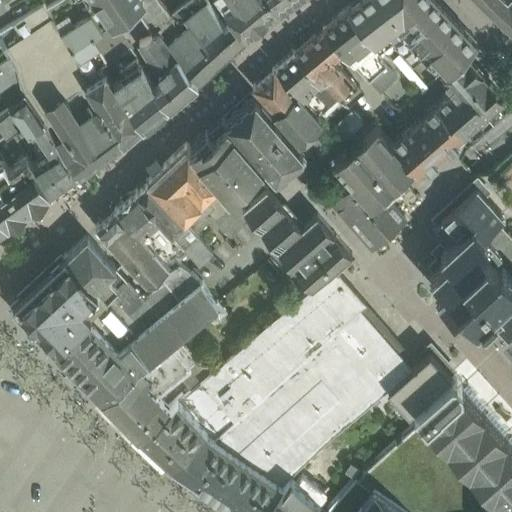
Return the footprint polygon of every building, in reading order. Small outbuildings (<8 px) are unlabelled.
[(97,0),(113,23),(121,17),(137,6),(144,0),(97,0)] [(165,22),(147,0),(144,0),(137,6),(153,29),(155,31),(158,29),(159,28),(158,27),(165,22)] [(218,60),(176,6),(171,10),(168,9),(161,0),(147,0),(165,22),(158,27),(159,28),(158,29),(171,44),(198,78),(218,60)] [(183,0),(176,6),(218,60),(238,42),(207,0),(183,0)] [(275,0),(223,0),(247,34),(280,6),(275,0)] [(384,0),(356,0),(348,7),(374,36),(379,42),(389,33),(413,60),(426,48),(403,22),(402,21),(384,0)] [(384,0),(402,21),(403,20),(405,21),(403,22),(426,48),(428,49),(428,50),(423,55),(433,65),(440,59),(449,68),(464,52),(465,53),(465,52),(476,41),(455,20),(438,0),(384,0)] [(511,0),(479,0),(492,12),(511,30),(511,0)] [(44,1),(17,18),(17,19),(13,21),(22,34),(52,15),(44,1)] [(153,29),(137,6),(121,17),(130,29),(134,26),(141,35),(153,29)] [(54,18),(53,19),(61,32),(62,32),(79,20),(70,7),(54,18)] [(348,7),(323,27),(340,49),(348,57),(357,50),(374,36),(348,7)] [(79,20),(62,32),(75,53),(89,81),(107,69),(102,62),(107,59),(107,58),(93,35),(102,29),(91,12),(79,20)] [(22,34),(3,47),(8,54),(17,67),(20,83),(26,90),(26,91),(49,124),(53,131),(56,135),(65,129),(49,104),(48,104),(64,94),(49,70),(75,53),(62,32),(61,32),(53,19),(54,18),(52,15),(22,34)] [(340,49),(323,27),(295,48),(337,93),(353,78),(332,56),(340,49)] [(171,44),(168,47),(155,31),(153,29),(141,35),(141,36),(140,38),(149,53),(165,75),(178,94),(198,78),(171,44)] [(156,82),(129,43),(107,58),(107,59),(102,62),(107,69),(143,123),(178,94),(165,75),(156,82)] [(295,48),(274,67),(315,113),(337,93),(295,48)] [(361,54),(357,50),(348,57),(352,61),(361,54)] [(365,51),(364,51),(361,54),(352,61),(369,79),(382,67),(366,51),(365,51)] [(505,98),(465,52),(465,53),(464,52),(449,68),(442,75),(453,87),(438,101),(464,131),(465,131),(465,130),(468,128),(468,129),(469,128),(469,127),(480,118),(482,117),(481,117),(487,111),(488,112),(489,111),(489,110),(503,99),(505,98)] [(75,53),(49,70),(65,94),(66,96),(81,88),(101,119),(107,115),(87,83),(88,82),(88,81),(87,82),(89,81),(75,53)] [(274,67),(254,85),(258,90),(276,111),(274,113),(299,142),(322,121),(315,113),(274,67)] [(143,123),(107,69),(89,81),(88,81),(88,82),(87,83),(107,115),(110,119),(109,120),(110,121),(111,121),(123,140),(143,123)] [(26,90),(20,83),(12,80),(0,88),(0,93),(10,106),(10,105),(22,122),(29,132),(41,124),(43,128),(49,124),(26,91),(26,90)] [(101,119),(81,88),(66,96),(84,123),(104,154),(123,140),(111,121),(110,121),(109,120),(110,119),(107,115),(101,119)] [(256,93),(227,118),(264,160),(274,172),(303,147),(299,142),(274,113),(256,93)] [(66,96),(65,94),(64,94),(49,104),(65,129),(56,135),(80,172),(104,154),(84,123),(66,96)] [(464,131),(438,101),(392,140),(413,164),(419,170),(444,148),(464,131)] [(10,106),(0,113),(0,120),(8,132),(12,129),(22,122),(10,105),(10,106)] [(350,114),(336,127),(342,134),(360,117),(354,111),(351,115),(350,114)] [(221,123),(212,131),(209,128),(190,145),(220,180),(251,215),(252,216),(276,195),(254,170),(259,165),(264,160),(227,118),(221,123)] [(392,140),(377,122),(334,159),(353,180),(371,201),(383,191),(413,164),(392,140)] [(35,151),(28,154),(12,129),(8,132),(0,137),(0,153),(9,168),(0,174),(0,211),(8,223),(52,191),(35,166),(39,163),(39,162),(39,160),(35,151)] [(56,135),(53,131),(41,140),(50,153),(39,160),(39,162),(39,163),(35,166),(52,191),(80,172),(56,135)] [(187,142),(148,178),(184,218),(202,200),(207,205),(212,200),(213,199),(207,193),(220,180),(190,145),(187,142)] [(511,154),(494,174),(511,191),(511,154)] [(0,174),(9,168),(3,158),(0,159),(0,174)] [(184,218),(148,178),(136,189),(172,229),(184,218)] [(251,215),(220,180),(207,193),(213,199),(212,200),(217,205),(212,210),(219,218),(217,220),(231,234),(251,215)] [(371,244),(404,215),(388,197),(383,191),(371,201),(353,180),(342,189),(332,199),(371,244)] [(477,184),(441,217),(456,234),(457,234),(447,243),(440,249),(446,256),(437,264),(448,276),(439,284),(455,302),(459,298),(477,317),(494,301),(511,320),(511,272),(502,261),(499,264),(494,258),(481,244),(488,237),(483,232),(497,219),(503,213),(477,184)] [(172,229),(136,189),(117,205),(143,234),(142,235),(154,248),(155,247),(162,256),(165,253),(170,258),(171,258),(175,255),(177,255),(178,257),(188,249),(172,231),(172,229)] [(264,230),(288,209),(276,195),(252,216),(264,230)] [(202,200),(184,218),(197,231),(210,217),(202,209),(207,205),(202,200)] [(142,235),(117,206),(96,225),(133,267),(148,282),(170,265),(162,256),(155,247),(154,248),(142,235)] [(264,230),(278,246),(302,225),(288,209),(264,230)] [(302,225),(278,246),(295,267),(335,233),(317,212),(302,225)] [(197,231),(184,218),(172,229),(172,231),(188,249),(199,262),(213,249),(197,231)] [(511,235),(511,236),(497,219),(483,232),(488,237),(501,252),(494,258),(499,264),(502,261),(511,272),(511,235)] [(335,233),(295,267),(285,278),(300,295),(336,266),(352,253),(335,233)] [(126,277),(87,234),(66,254),(95,286),(95,285),(97,288),(106,298),(126,277)] [(488,237),(481,244),(494,258),(501,252),(488,237)] [(32,286),(71,329),(88,314),(89,314),(91,312),(81,302),(84,300),(88,300),(88,296),(97,288),(95,285),(95,286),(66,254),(32,286)] [(193,273),(179,263),(162,276),(166,281),(179,297),(200,279),(194,272),(193,273)] [(271,318),(184,394),(207,419),(202,423),(206,428),(205,429),(171,461),(247,511),(256,511),(282,482),(289,474),(291,472),(298,464),(330,435),(386,388),(388,386),(412,365),(360,306),(364,303),(366,301),(336,267),(336,266),(300,295),(271,318)] [(169,305),(179,297),(166,281),(144,297),(126,277),(106,298),(97,288),(88,296),(88,300),(84,300),(81,302),(91,312),(89,314),(100,327),(119,347),(131,337),(159,313),(169,305)] [(179,297),(169,305),(159,313),(131,337),(119,347),(100,327),(89,314),(88,314),(71,329),(54,345),(103,394),(173,337),(209,308),(218,300),(200,279),(179,297)] [(71,329),(32,286),(13,303),(54,345),(71,329)] [(226,309),(218,300),(209,308),(216,315),(218,315),(226,309)] [(173,337),(137,367),(154,385),(159,382),(160,382),(190,358),(173,337)] [(409,410),(411,407),(452,373),(430,349),(412,365),(388,386),(409,410)] [(154,385),(137,367),(103,394),(139,431),(154,417),(146,409),(163,394),(154,385)] [(511,503),(511,440),(461,384),(462,379),(456,373),(452,373),(411,407),(419,417),(496,494),(511,503)] [(184,394),(182,392),(154,417),(139,431),(171,461),(205,429),(206,428),(202,423),(207,419),(184,394)] [(357,475),(327,509),(331,511),(357,511),(376,484),(415,508),(412,511),(483,511),(496,494),(419,417),(357,475)] [(297,480),(289,474),(282,482),(256,511),(306,511),(316,501),(324,491),(303,474),(297,480)] [(412,511),(415,508),(376,484),(357,511),(412,511)] [(483,511),(511,511),(511,503),(496,494),(483,511)] [(331,511),(327,509),(316,501),(306,511),(331,511)]
